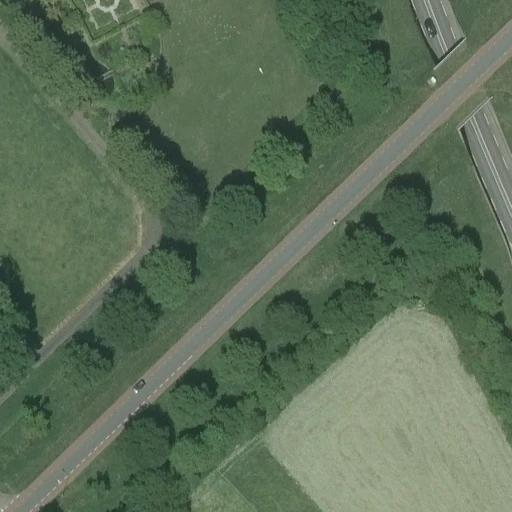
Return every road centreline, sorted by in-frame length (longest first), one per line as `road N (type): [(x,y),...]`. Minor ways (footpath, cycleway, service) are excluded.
road 1 (tertiary): [(20,511),(511,37)]
road 2 (primary): [(511,216),(423,0)]
